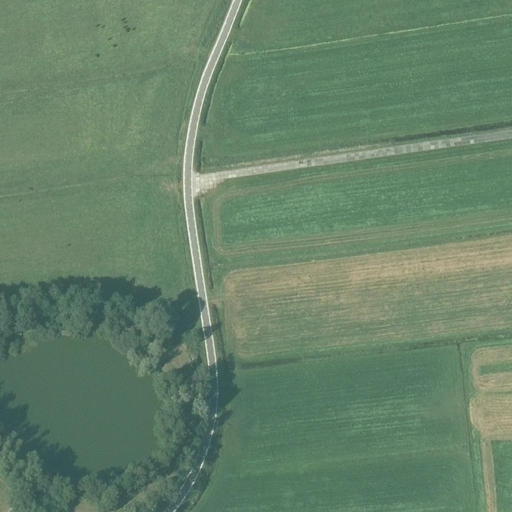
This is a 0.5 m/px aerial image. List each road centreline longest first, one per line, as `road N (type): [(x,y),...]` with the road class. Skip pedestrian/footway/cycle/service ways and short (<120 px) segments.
road 1 (unclassified): [(169,511),(203,453),(213,402),(187,163),(200,95),(236,0)]
road 2 (unknown): [(187,175),(511,135)]
